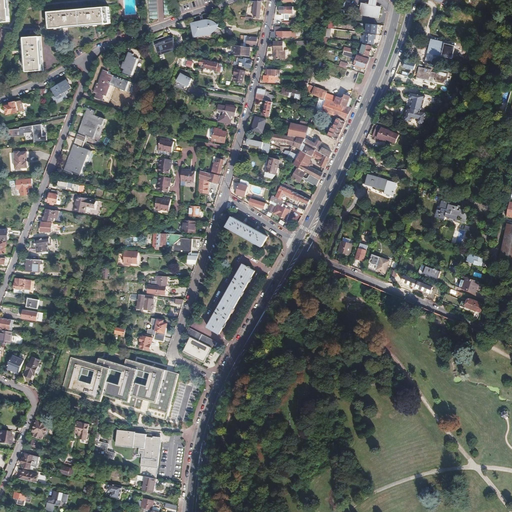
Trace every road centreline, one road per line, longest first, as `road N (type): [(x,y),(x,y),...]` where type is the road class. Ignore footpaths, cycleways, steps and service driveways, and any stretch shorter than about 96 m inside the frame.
road 1 (secondary): [(303,253),(393,61),(411,0)]
road 2 (secondary): [(398,0),(384,58),(296,244)]
road 3 (residential): [(85,58),(86,74),(0,297)]
road 4 (residential): [(219,381),(177,360),(172,347),(221,195)]
road 5 (residential): [(221,195),(273,0)]
road 6 (track): [(328,300),(403,307),(511,357)]
road 7 (residential): [(303,253),(478,328)]
road 8 (track): [(346,511),(436,471),(511,471)]
road 9 (secondary): [(296,244),(219,381)]
road 10 (secondary): [(225,383),(303,253)]
road 11 (residential): [(511,189),(478,328)]
road 12 (secondary): [(219,381),(198,436),(187,511)]
road 13 (secondary): [(196,511),(225,383)]
